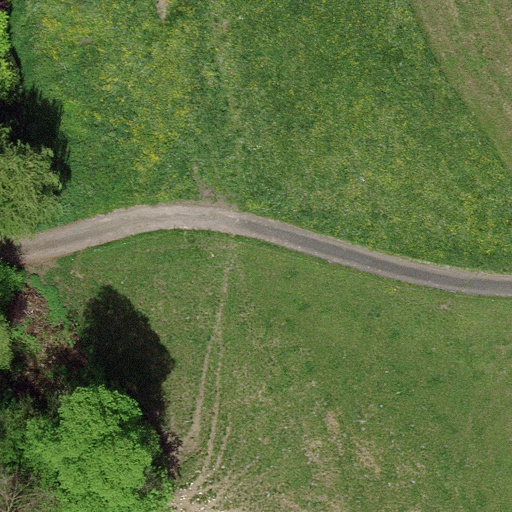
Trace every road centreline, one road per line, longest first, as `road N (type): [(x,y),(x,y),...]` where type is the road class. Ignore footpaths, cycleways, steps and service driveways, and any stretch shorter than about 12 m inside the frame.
road 1 (residential): [(0,241),(172,218),(355,252),(446,281),(511,283)]
road 2 (track): [(94,226),(173,398),(180,475),(158,511)]
